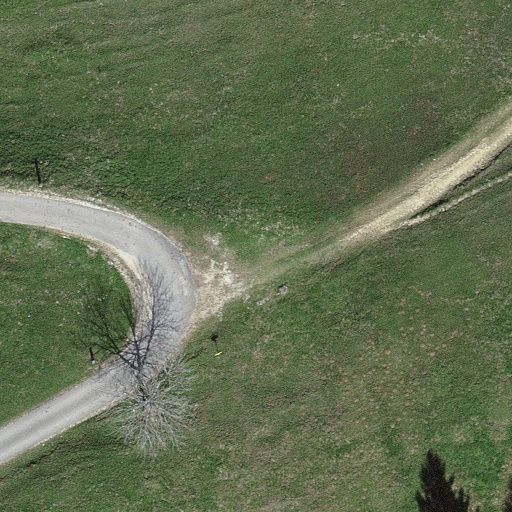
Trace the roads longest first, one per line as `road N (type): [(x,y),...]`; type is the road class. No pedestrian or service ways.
road 1 (track): [(0,443),(152,352),(176,323),(177,286)]
road 2 (track): [(177,286),(153,249),(127,233),(0,205)]
